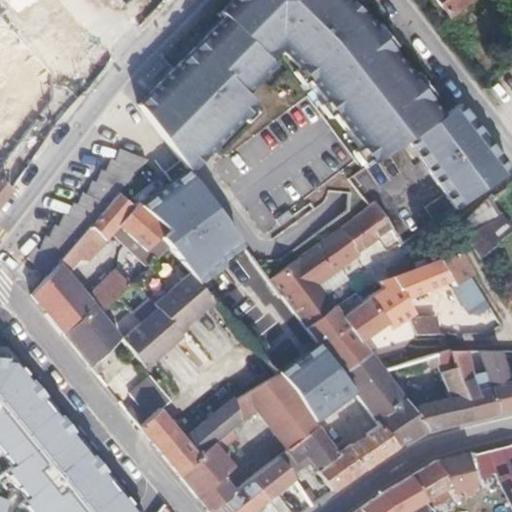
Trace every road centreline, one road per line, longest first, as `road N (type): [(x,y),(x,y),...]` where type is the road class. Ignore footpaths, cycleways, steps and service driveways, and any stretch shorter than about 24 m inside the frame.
road 1 (residential): [(0,287),(185,511)]
road 2 (residential): [(511,423),(432,440),(329,511)]
road 3 (residential): [(388,0),(511,151)]
road 4 (residential): [(87,121),(194,0)]
road 5 (residential): [(87,121),(0,4)]
road 6 (residential): [(0,236),(87,121)]
